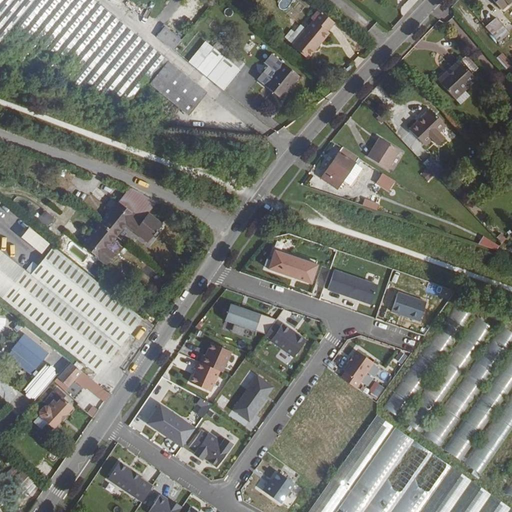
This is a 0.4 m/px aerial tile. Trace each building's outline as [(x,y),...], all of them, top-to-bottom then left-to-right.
[(92,0),(0,0),(0,56),(13,66),(17,61),(33,72),(37,67),(68,90),(73,84),(87,95),(92,90),(107,101),(112,95),(127,107),(148,81),(165,59),(92,0)] [(297,0),(290,8),(298,14),(305,7),(297,0)] [(511,0),(494,0),(504,11),(511,2),(511,0)] [(315,6),(308,15),(310,16),(289,43),(305,55),(326,29),(324,28),(331,19),(315,6)] [(499,17),(487,28),(500,42),(511,31),(499,17)] [(173,49),(181,37),(164,25),(156,37),(173,49)] [(210,46),(202,39),(186,60),(221,88),(243,62),(230,52),(223,46),(218,52),(210,46)] [(215,40),(210,46),(218,52),(223,46),(215,40)] [(505,69),(511,64),(504,52),(497,56),(505,69)] [(290,84),(287,82),(295,73),(271,53),(263,62),(267,65),(256,78),(279,97),(290,84)] [(187,112),(200,95),(180,80),(185,75),(165,59),(148,81),(187,112)] [(477,78),(460,60),(452,67),(454,69),(441,82),(461,103),(471,94),(466,88),(477,78)] [(180,80),(200,95),(204,90),(185,75),(180,80)] [(431,107),(411,127),(427,143),(447,124),(431,107)] [(362,158),(342,146),(340,151),(328,169),(323,177),(338,187),(343,179),(350,183),(352,184),(363,165),(362,164),(359,163),(362,158)] [(403,149),(395,161),(397,162),(404,151),(403,149)] [(422,163),(404,151),(397,162),(395,161),(390,168),(409,182),(422,163)] [(440,180),(448,173),(431,155),(423,162),(440,180)] [(429,181),(434,174),(426,168),(421,175),(429,181)] [(396,179),(384,171),(378,181),(390,189),(396,179)] [(155,201),(128,188),(117,204),(156,235),(158,232),(156,230),(161,223),(147,213),(155,201)] [(365,198),(362,204),(377,210),(379,204),(365,198)] [(115,237),(123,226),(147,243),(152,236),(154,238),(156,235),(117,204),(100,225),(115,237)] [(46,210),(37,217),(46,227),(55,219),(46,210)] [(114,256),(105,249),(115,237),(100,225),(83,247),(106,266),(114,256)] [(28,227),(21,238),(43,253),(51,242),(28,227)] [(501,244),(484,233),(479,242),(497,248),(501,244)] [(118,348),(140,320),(50,248),(28,275),(118,348)] [(278,249),(271,268),(319,285),(326,266),(278,249)] [(0,252),(0,298),(95,375),(118,348),(28,275),(0,252)] [(362,296),(375,301),(381,284),(337,268),(330,287),(361,298),(362,296)] [(395,310),(424,319),(430,301),(402,291),(395,310)] [(264,313),(233,302),(227,319),(258,330),(264,313)] [(457,305),(385,407),(399,417),(470,314),(457,305)] [(420,435),(490,324),(477,315),(406,426),(420,435)] [(283,326),(277,322),(268,334),(274,338),(273,339),(297,356),(309,339),(286,322),(283,326)] [(511,331),(498,323),(425,442),(441,451),(511,335),(511,331)] [(26,332),(6,354),(30,375),(49,353),(26,332)] [(234,352),(213,341),(206,355),(204,354),(200,361),(198,360),(194,368),(196,369),(189,382),(211,393),(221,372),(223,373),(234,352)] [(358,387),(377,361),(360,348),(346,369),(348,370),(344,376),(358,387)] [(287,365),(293,358),(283,349),(277,357),(287,365)] [(511,350),(446,450),(462,461),(511,385),(511,350)] [(23,390),(34,400),(58,373),(47,363),(23,390)] [(66,386),(80,371),(69,363),(56,378),(66,386)] [(266,396),(274,385),(260,375),(236,409),(252,420),(268,398),(266,396)] [(93,388),(98,392),(101,388),(91,380),(90,382),(94,386),(93,388)] [(369,396),(379,400),(385,386),(375,382),(369,396)] [(266,396),(268,398),(276,386),(274,385),(266,396)] [(45,408),(42,408),(38,412),(37,414),(51,428),(70,408),(61,400),(64,396),(56,388),(42,402),(46,406),(45,408)] [(511,394),(466,464),(482,475),(511,429),(511,394)] [(185,445),(198,427),(162,403),(149,421),(185,445)] [(511,511),(511,506),(373,416),(310,511),(511,511)] [(218,464),(221,463),(235,442),(225,435),(222,439),(211,432),(209,434),(203,430),(192,446),(198,451),(197,453),(205,458),(208,454),(212,457),(213,461),(218,464)] [(145,500),(156,484),(143,476),(144,474),(123,460),(111,477),(145,500)] [(0,461),(0,482),(11,471),(0,461)] [(19,496),(33,481),(22,471),(8,486),(19,496)] [(284,501),(298,481),(283,471),(277,479),(275,482),(287,491),(281,499),(284,501)] [(271,484),(267,490),(281,499),(287,491),(275,482),(274,483),(271,484)] [(152,511),(153,511),(180,511),(186,505),(180,501),(179,502),(174,499),(164,492),(152,511)]
